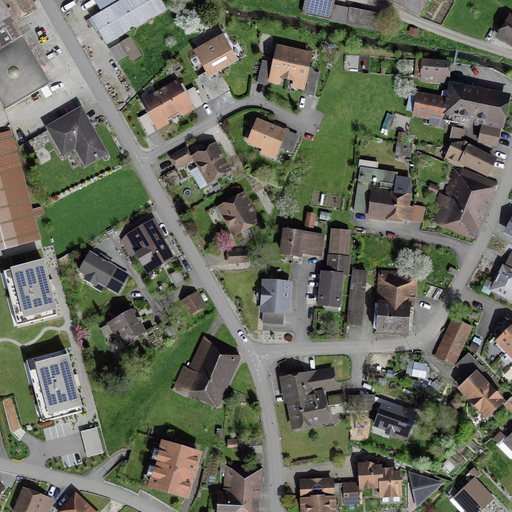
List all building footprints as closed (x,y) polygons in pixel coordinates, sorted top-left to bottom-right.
[(48,87),(11,25),(34,12),(26,0),(0,0),(0,108),(3,114),(48,87)] [(156,0),(98,0),(94,2),(101,14),(91,20),(107,47),(164,13),(156,0)] [(333,0),(307,0),(304,14),(379,30),(381,17),(332,6),(333,0)] [(385,0),(417,17),(426,0),(385,0)] [(511,17),(509,16),(496,39),(511,48),(511,17)] [(235,65),(220,38),(194,52),(208,79),(235,65)] [(140,57),(129,39),(108,51),(115,63),(127,56),(130,62),(140,57)] [(309,56),(277,49),(274,61),(271,76),(303,83),(306,69),(309,56)] [(446,83),(447,62),(420,60),(419,82),(446,83)] [(174,83),(159,92),(176,120),(191,111),(174,83)] [(443,119),(466,124),(468,118),(476,119),(476,122),(500,127),(506,97),(449,85),(446,101),(420,95),(417,112),(443,117),(443,119)] [(158,131),(176,120),(159,92),(141,103),(158,131)] [(106,156),(80,109),(45,129),(61,158),(73,152),(83,169),(106,156)] [(278,130),(258,122),(250,143),(263,148),(264,147),(278,153),(279,150),(286,133),(278,130)] [(462,169),(466,162),(488,174),(494,161),(467,147),(461,143),(464,131),(452,129),(451,144),(445,160),(462,169)] [(495,145),(498,133),(483,129),(480,141),(495,145)] [(0,251),(39,241),(33,219),(42,217),(40,209),(31,212),(10,132),(0,134),(0,251)] [(286,133),(279,150),(290,154),(297,138),(286,133)] [(230,172),(215,145),(192,157),(206,184),(230,172)] [(403,146),(396,145),(395,157),(408,159),(410,146),(403,146)] [(191,162),(185,150),(170,157),(176,170),(191,162)] [(488,203),(494,186),(456,171),(449,191),(456,194),(451,207),(444,205),(440,203),(433,221),(444,225),(445,223),(471,233),(484,201),(488,203)] [(393,197),(369,193),(365,220),(400,225),(401,223),(421,226),(423,210),(412,209),(412,211),(406,210),(411,181),(396,179),(393,197)] [(437,202),(440,203),(444,205),(447,197),(440,194),(437,202)] [(259,223),(242,195),(216,210),(233,239),(259,223)] [(314,217),(306,216),(304,229),(312,231),(314,217)] [(163,239),(153,222),(124,238),(146,275),(172,259),(161,240),(163,239)] [(322,238),(281,232),(277,257),(298,260),(298,255),(319,258),(322,238)] [(350,234),(330,232),(325,276),(341,278),(347,279),(349,260),(347,260),(350,234)] [(247,253),(229,253),(229,262),(248,262),(247,253)] [(90,254),(80,271),(88,275),(85,280),(96,286),(98,282),(118,293),(121,287),(108,279),(115,268),(90,254)] [(503,270),(501,269),(490,293),(510,302),(511,297),(511,257),(509,256),(503,270)] [(42,264),(4,273),(18,326),(56,316),(42,264)] [(183,280),(178,272),(169,276),(174,285),(183,280)] [(359,328),(365,274),(352,272),(346,326),(359,328)] [(158,281),(154,274),(147,278),(150,285),(158,281)] [(413,306),(414,276),(379,275),(376,334),(405,335),(406,306),(413,306)] [(325,276),(320,276),(317,308),(337,310),(341,278),(325,276)] [(290,284),(261,282),(259,314),(263,315),(282,316),(288,316),(290,284)] [(203,306),(196,294),(181,303),(188,315),(203,306)] [(130,312),(105,325),(111,336),(117,333),(124,345),(144,334),(138,324),(136,325),(130,312)] [(281,326),(282,316),(263,315),(262,325),(281,326)] [(470,329),(455,321),(436,357),(451,365),(470,329)] [(511,326),(494,343),(511,361),(511,326)] [(214,407),(239,355),(204,338),(188,372),(183,369),(174,389),(214,407)] [(80,412),(65,354),(29,363),(44,422),(80,412)] [(469,355),(459,364),(468,373),(477,365),(469,355)] [(308,393),(335,388),(332,371),(282,380),(292,430),(329,422),(324,395),(309,398),(308,393)] [(503,404),(475,374),(457,391),(485,421),(503,404)] [(346,413),(343,396),(327,399),(331,416),(346,413)] [(374,413),(373,397),(349,398),(349,414),(374,413)] [(511,410),(511,399),(503,407),(509,413),(511,410)] [(404,439),(412,416),(380,405),(372,429),(404,439)] [(96,428),(81,432),(88,456),(102,453),(96,428)] [(511,435),(503,444),(511,453),(511,435)] [(261,454),(260,442),(247,442),(248,455),(261,454)] [(185,501),(198,456),(159,444),(145,489),(185,501)] [(356,466),(357,485),(357,491),(379,489),(379,500),(399,499),(397,478),(365,465),(356,466)] [(257,511),(260,470),(226,468),(224,496),(218,495),(216,511),(257,511)] [(421,501),(441,483),(415,475),(413,489),(421,501)] [(479,511),(492,500),(474,480),(453,499),(464,511),(479,511)] [(299,501),(332,499),(331,481),(298,483),(299,501)] [(357,485),(342,486),(344,508),(358,507),(357,491),(357,485)] [(47,511),(52,502),(22,490),(12,511),(47,511)] [(91,511),(74,496),(58,511),(91,511)] [(333,511),(332,499),(299,501),(299,511),(333,511)]
